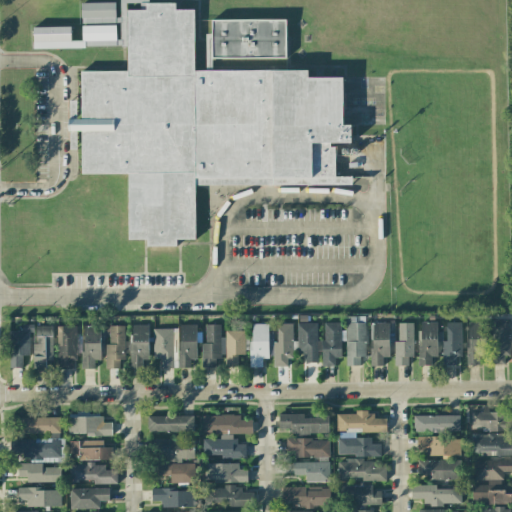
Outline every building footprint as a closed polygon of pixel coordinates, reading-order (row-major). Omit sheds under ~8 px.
[(82,24),(115,22),(115,2),(81,3),(82,24)] [(196,236),(129,236),(128,175),(81,175),(82,71),(128,72),(129,10),(194,11),(195,70),(309,72),(310,80),(338,81),(341,183),(196,185),(196,236)] [(286,19),(211,20),(212,58),(286,57),(286,19)] [(33,48),(116,47),(116,25),(82,25),(82,41),(71,41),(71,26),(33,27),(33,48)] [(345,365),(360,365),(360,357),(365,357),(366,323),(355,322),(355,316),(346,316),(345,365)] [(419,365),(431,365),(431,357),(437,356),(437,341),(442,341),(442,332),(437,332),(437,321),(419,322),(419,365)] [(509,321),(493,321),(493,334),(486,334),(487,322),(468,322),(467,365),(479,365),(479,356),(489,356),(489,364),(504,365),(504,356),(509,356),(509,321)] [(322,366),(335,366),(335,357),(340,358),(341,323),(323,322),(322,366)] [(390,357),(389,322),(371,323),(372,366),(383,365),(383,357),(390,357)] [(461,357),(461,322),(443,322),(444,365),(456,365),(456,357),(461,357)] [(292,323),(277,324),(278,342),(273,342),(274,366),(288,366),(288,358),(293,358),(292,323)] [(297,323),(297,352),(305,352),(305,362),(318,362),(317,323),(297,323)] [(413,357),(413,323),(398,323),(398,341),(394,341),(394,365),(407,365),(407,357),(413,357)] [(22,367),(22,355),(29,355),(29,331),(33,331),(32,324),(22,324),(23,331),(9,331),(10,368),(22,367)] [(179,368),(190,368),(190,359),(197,359),(196,324),(179,325),(179,368)] [(250,367),(262,367),(262,358),(268,358),(268,324),(250,324),(250,367)] [(124,360),(125,326),(109,325),(109,343),(105,343),(105,368),(119,368),(120,359),(124,360)] [(149,359),(148,325),(130,325),(131,368),(142,368),(142,359),(149,359)] [(202,367),(216,367),(216,356),(225,356),(224,336),(220,337),(220,325),(205,325),(205,342),(201,342),(202,367)] [(33,369),(46,369),(46,360),(52,360),(53,326),(36,326),(35,345),(33,345),(33,369)] [(76,326),(56,326),(57,369),(71,368),(71,360),(76,360),(76,326)] [(100,360),(100,326),(83,326),(82,368),(94,369),(94,360),(100,360)] [(153,359),(161,358),(161,368),(173,367),(172,328),(153,329),(153,359)] [(245,354),(245,330),(225,331),(226,367),(238,366),(237,354),(245,354)] [(511,431),(511,413),(487,412),(487,405),(468,405),(468,430),(511,431)] [(387,432),(386,418),(374,418),(374,412),(336,413),(336,430),(362,429),(362,432),(387,432)] [(328,433),(328,417),(303,417),(303,414),(278,414),(278,430),(289,430),(289,434),(328,433)] [(147,432),(193,431),(193,415),(147,416),(147,432)] [(202,415),(202,433),(219,433),(219,439),(202,439),(202,454),(221,454),(221,458),(245,458),(245,444),(234,444),(234,434),(252,433),(252,419),(240,419),(240,415),(202,415)] [(413,416),(414,432),(460,431),(459,415),(413,416)] [(112,434),(111,422),(102,422),(102,416),(67,416),(68,435),(112,434)] [(59,433),(59,417),(13,418),(14,433),(59,433)] [(493,455),(511,454),(511,433),(471,434),(472,455),(493,455)] [(337,437),(338,455),(380,455),(380,443),(371,443),(371,437),(337,437)] [(427,455),(460,455),(459,437),(417,438),(417,448),(427,448),(427,455)] [(193,460),(194,440),(151,439),(150,459),(193,460)] [(295,457),(329,457),(329,439),(286,439),(286,451),(295,451),(295,457)] [(111,447),(103,447),(102,440),(69,441),(69,460),(112,459),(111,447)] [(460,459),(417,461),(418,475),(428,475),(428,480),(460,479),(460,459)] [(511,459),(474,459),(473,480),(503,480),(503,472),(511,472),(511,459)] [(385,480),(385,467),(373,467),(373,460),(338,460),(338,480),(385,480)] [(293,462),(293,475),(305,474),(306,482),(329,481),(329,462),(293,462)] [(26,482),(60,481),(60,467),(42,467),(42,463),(17,463),(17,477),(26,477),(26,482)] [(157,475),(170,475),(170,483),(194,483),(193,463),(157,463),(157,475)] [(247,481),(247,469),(238,469),(238,463),(205,464),(205,482),(247,481)] [(69,464),(69,482),(116,483),(117,470),(105,470),(105,464),(69,464)] [(511,493),(503,494),(503,480),(487,480),(487,484),(472,485),(472,500),(482,500),(482,504),(511,503),(511,493)] [(203,505),(253,505),(253,492),(241,492),(241,486),(213,486),(213,482),(203,482),(203,505)] [(411,499),(423,499),(423,504),(460,505),(461,485),(437,485),(411,484),(411,499)] [(372,511),(372,510),(356,510),(356,505),(381,505),(381,490),(372,491),(372,485),(338,486),(338,505),(339,505),(338,511),(372,511)] [(329,486),(281,487),(282,501),(294,501),(294,507),(330,506),(329,486)] [(61,506),(61,488),(17,488),(17,500),(27,500),(27,506),(61,506)] [(69,489),(70,509),(99,508),(98,500),(109,500),(108,488),(69,489)] [(151,489),(151,501),(161,501),(161,507),(194,507),(194,489),(151,489)]
